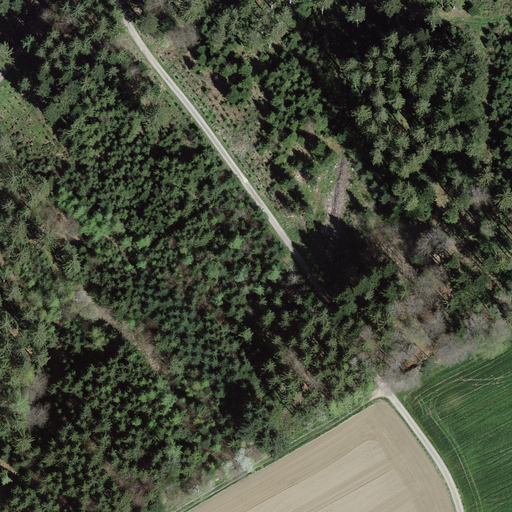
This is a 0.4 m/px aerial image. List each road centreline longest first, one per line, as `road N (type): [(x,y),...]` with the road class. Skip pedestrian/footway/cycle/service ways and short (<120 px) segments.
road 1 (track): [(118,0),(147,54),(374,370)]
road 2 (track): [(374,370),(446,258),(483,224),(511,215)]
road 3 (track): [(333,0),(410,30),(511,37)]
road 4 (track): [(374,370),(432,451),(460,511)]
